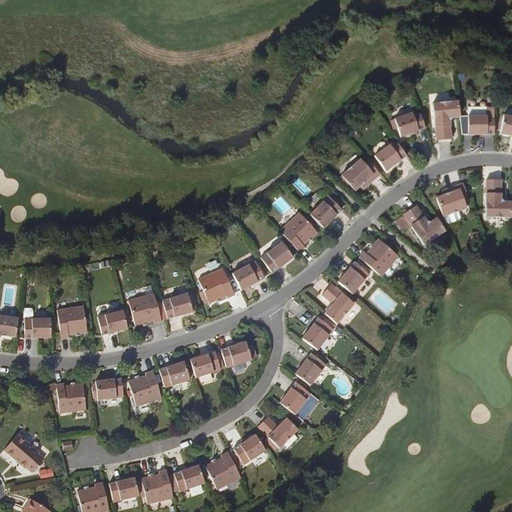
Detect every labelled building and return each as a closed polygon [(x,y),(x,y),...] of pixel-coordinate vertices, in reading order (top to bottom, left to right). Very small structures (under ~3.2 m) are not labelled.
[(432,104),(436,141),(451,139),(449,120),(451,118),(459,117),(457,101),(432,104)] [(467,116),(468,135),(494,135),(494,111),(486,111),(486,116),(467,116)] [(394,119),(400,138),(425,129),(420,115),(413,117),(412,113),(394,119)] [(511,117),(503,116),(500,135),(511,137),(511,117)] [(374,157),(385,173),(407,157),(398,145),(392,150),(389,146),(374,157)] [(342,175),(339,178),(347,186),(350,184),(355,190),(361,185),(365,181),(368,185),(380,174),(367,160),(363,164),(359,159),(341,175),(342,175)] [(511,218),(511,203),(505,204),(502,200),(502,183),(487,183),(487,219),(511,218)] [(470,201),(463,184),(449,189),(451,194),(445,196),(438,199),(445,218),(446,218),(460,212),(467,209),(465,203),(470,201)] [(310,217),(323,229),(341,211),(340,210),(343,207),(335,200),(333,203),(330,200),(328,198),(310,217)] [(446,231),(438,218),(432,222),(426,220),(417,207),(405,215),(405,216),(397,221),(404,232),(412,226),(425,245),(446,231)] [(462,218),(460,212),(446,218),(448,224),(451,225),(461,221),(462,218)] [(282,235),(300,254),(305,250),(303,247),(317,235),(301,217),(282,235)] [(360,258),(382,277),(399,256),(380,240),(368,254),(365,252),(360,258)] [(261,260),(272,275),(293,259),(281,245),(261,260)] [(338,282),(353,294),(369,274),(355,262),(338,282)] [(231,275),(240,292),(263,280),(255,263),(231,275)] [(202,292),(199,293),(204,305),(207,303),(208,305),(226,298),(227,300),(233,297),(222,270),(197,281),(202,292)] [(325,314),(338,324),(355,304),(332,285),(322,295),(333,304),(325,314)] [(160,323),(152,295),(127,302),(135,328),(152,323),(153,325),(160,323)] [(187,295),(162,302),(167,320),(192,313),(191,309),(195,308),(192,297),(188,298),(187,295)] [(84,332),(81,307),(55,310),(59,338),(66,337),(66,335),(84,332)] [(126,331),(122,313),(97,319),(101,337),(126,331)] [(0,335),(15,338),(18,319),(0,316),(0,335)] [(302,338),(317,349),(333,329),(318,317),(302,338)] [(50,338),(50,319),(24,320),(24,339),(50,338)] [(245,345),(220,353),(226,370),(250,362),(250,361),(256,360),(252,349),(247,351),(245,345)] [(311,354),(296,374),(311,385),(326,365),(324,363),(326,361),(317,354),(315,357),(311,354)] [(214,355),(189,362),(195,380),(219,373),(219,372),(223,371),(219,358),(215,359),(214,356),(214,355)] [(157,372),(163,389),(188,381),(183,364),(157,372)] [(160,400),(152,373),(144,375),(145,377),(127,383),(135,408),(160,400)] [(96,400),(96,402),(122,399),(120,380),(94,384),(94,386),(94,388),(91,389),(92,401),(96,400)] [(280,403),(295,414),(310,394),(296,382),(280,403)] [(84,412),(80,386),(63,388),(62,386),(55,387),(58,415),(84,412)] [(268,416),(258,426),(268,436),(266,439),(276,449),(279,446),(280,447),(298,429),(287,418),(278,426),(268,416)] [(39,451),(17,434),(4,450),(26,467),(27,467),(34,471),(44,458),(38,453),(39,451)] [(257,435),(235,449),(238,454),(240,456),(237,458),(242,466),(245,464),(245,465),(267,451),(257,435)] [(72,449),(70,442),(61,443),(62,451),(72,449)] [(242,478),(230,453),(223,456),(224,458),(208,466),(219,489),(242,478)] [(175,480),(171,481),(176,494),(179,493),(204,485),(198,467),(173,476),(174,477),(175,480)] [(166,471),(158,473),(159,476),(141,480),(142,483),(138,483),(142,499),(145,498),(147,505),(173,499),(166,471)] [(138,496),(134,477),(108,484),(112,502),(138,496)] [(108,511),(102,484),(94,486),(95,489),(77,493),(81,511),(108,511)] [(27,508),(24,511),(48,511),(50,510),(30,498),(25,507),(27,508)]
